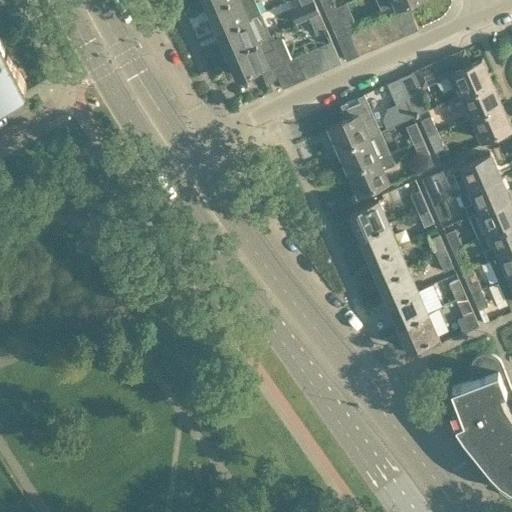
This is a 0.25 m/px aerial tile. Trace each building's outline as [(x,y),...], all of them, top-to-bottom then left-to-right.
[(226,0),(209,8),(219,30),(261,12),(255,0),(226,0)] [(314,0),(299,0),(308,18),(311,17),(320,13),(314,0)] [(332,0),(319,0),(324,11),(335,6),(332,0)] [(382,0),(387,10),(409,0),(382,0)] [(342,22),(335,6),(324,11),(332,27),(342,22)] [(417,28),(408,6),(396,12),(405,34),(417,28)] [(270,35),(261,12),(219,30),(229,53),(270,35)] [(405,34),(396,12),(384,17),(393,39),(405,34)] [(326,28),(320,13),(311,17),(317,32),(326,28)] [(393,39),(384,17),(372,22),(382,44),(393,39)] [(382,44),(372,22),(361,27),(370,49),(382,44)] [(370,49),(361,27),(349,32),(359,54),(370,49)] [(359,54),(349,32),(347,33),(336,38),(346,60),(359,54)] [(274,66),(285,61),(273,34),(270,35),(229,53),(239,75),(253,69),(259,84),(278,76),(274,66)] [(0,98),(26,85),(7,50),(0,36),(0,98)] [(340,62),(331,41),(327,42),(319,46),(328,67),(340,62)] [(328,67),(319,46),(308,51),(318,72),(328,67)] [(417,113),(427,108),(419,88),(454,73),(462,93),(489,81),(486,75),(487,74),(481,59),(470,64),(464,49),(399,77),(415,114),(417,113)] [(318,72),(308,51),(297,56),(306,77),(318,72)] [(306,77),(297,56),(285,61),(295,82),(306,77)] [(285,61),(274,66),(278,76),(283,87),(295,82),(285,61)] [(415,114),(399,77),(386,83),(402,119),(412,115),(415,114)] [(489,82),(489,81),(462,93),(472,115),(498,104),(498,103),(495,96),(497,96),(490,81),(489,82)] [(351,98),(341,102),(347,117),(330,124),(332,129),(333,128),(335,132),(333,133),(340,147),(341,147),(341,146),(379,130),(363,93),(351,98)] [(500,103),(498,103),(498,104),(472,115),(482,138),(510,125),(509,124),(508,125),(505,118),(506,117),(500,103)] [(430,115),(421,120),(427,135),(437,131),(430,115)] [(415,122),(405,126),(412,142),(421,137),(415,122)] [(389,152),(379,130),(341,146),(341,147),(344,154),(343,155),(349,169),(351,169),(351,168),(389,152)] [(444,147),(437,131),(427,135),(434,152),(444,147)] [(429,154),(421,137),(412,142),(419,158),(429,154)] [(497,175),(494,168),(496,167),(488,149),(460,161),(461,165),(452,169),(462,191),(471,187),(498,176),(497,175)] [(394,163),(389,152),(351,168),(351,169),(354,176),(352,176),(359,191),(387,179),(382,168),(394,163)] [(507,197),(504,190),(505,189),(499,174),(497,175),(498,176),(471,187),(475,197),(463,202),(469,214),(480,209),(507,198),(507,197)] [(441,200),(434,184),(425,188),(432,204),(441,200)] [(426,205),(419,189),(410,193),(417,209),(426,205)] [(511,204),(508,196),(507,197),(507,198),(480,209),(490,232),(511,221),(511,204)] [(388,222),(378,199),(350,211),(360,234),(388,222)] [(449,217),(441,200),(432,204),(439,221),(449,217)] [(433,221),(426,205),(417,209),(423,225),(433,221)] [(511,221),(490,232),(495,242),(483,248),(488,259),(511,248),(511,221)] [(398,244),(388,222),(360,234),(370,256),(398,244)] [(453,228),(444,232),(451,249),(461,245),(453,228)] [(438,234),(429,238),(436,254),(445,250),(438,234)] [(407,266),(398,244),(370,256),(379,279),(407,266)] [(468,261),(461,245),(451,249),(459,265),(468,261)] [(511,248),(488,259),(498,281),(511,274),(511,248)] [(452,266),(445,250),(436,254),(443,270),(452,266)] [(417,289),(407,266),(379,279),(389,301),(417,289)] [(480,288),(473,272),(470,267),(462,270),(471,292),(480,288)] [(511,274),(498,281),(511,311),(511,309),(511,274)] [(465,295),(458,279),(449,283),(455,299),(465,295)] [(487,304),(480,288),(471,292),(478,308),(487,304)] [(427,311),(417,289),(389,301),(399,324),(427,311)] [(472,311),(465,295),(455,299),(463,315),(472,311)] [(440,341),(427,311),(399,324),(409,346),(410,345),(413,353),(440,341)] [(511,423),(511,422),(498,401),(494,393),(510,387),(500,362),(499,359),(496,356),(493,354),(490,352),(486,352),(482,352),(479,353),(476,354),(473,357),(470,360),(469,363),(468,367),(468,371),(469,374),(471,378),(451,386),(463,418),(455,422),(456,424),(464,420),(470,430),(463,434),(490,467),(496,462),(505,471),(511,475),(511,483),(511,485),(511,423)]
